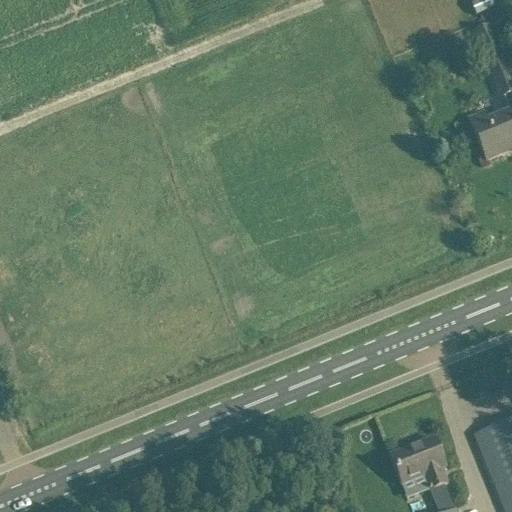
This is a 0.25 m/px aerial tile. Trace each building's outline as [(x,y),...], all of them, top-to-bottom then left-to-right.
[(483,0),(470,6),(479,27),(497,20),(489,0),(483,0)] [(511,95),(511,86),(497,50),(487,26),(473,32),(501,100),(511,95)] [(511,115),(488,125),(485,118),(470,125),(485,163),(501,156),(500,152),(511,146),(511,115)] [(511,511),(511,423),(476,437),(505,511),(511,511)] [(443,469),(440,460),(433,442),(389,459),(400,487),(425,477),(431,492),(447,486),(441,470),(443,469)] [(453,511),(450,501),(434,508),(436,511),(453,511)]
